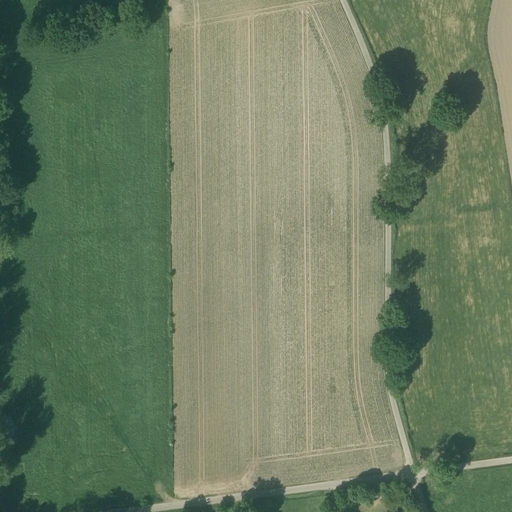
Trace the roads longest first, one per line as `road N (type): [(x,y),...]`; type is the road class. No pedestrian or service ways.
road 1 (residential): [(342,0),(380,98),(388,381),(411,473)]
road 2 (residential): [(128,511),(411,473)]
